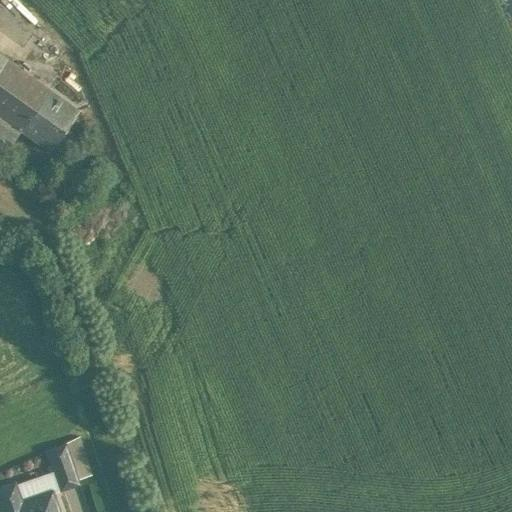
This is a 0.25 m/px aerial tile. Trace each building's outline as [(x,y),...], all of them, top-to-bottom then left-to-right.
[(49,90),(6,59),(0,67),(0,155),(1,157),(20,131),(20,130),(49,90)] [(49,90),(20,130),(49,151),(78,111),(49,90)] [(64,445),(76,480),(91,475),(79,436),(63,443),(64,445)] [(54,471),(61,490),(77,484),(76,480),(64,445),(47,451),(54,471)] [(16,463),(21,478),(49,470),(45,455),(16,463)] [(14,485),(20,503),(51,492),(51,493),(61,490),(54,471),(14,485)] [(20,503),(14,485),(14,484),(0,488),(0,505),(2,511),(57,511),(51,493),(51,492),(20,503)]
